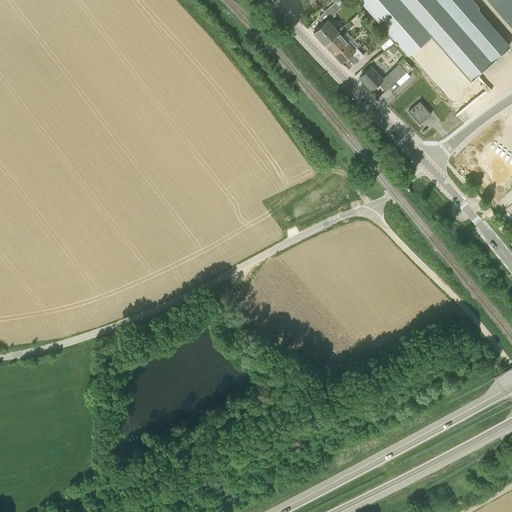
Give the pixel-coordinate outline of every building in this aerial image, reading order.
[(307,0),(310,4),(314,0),(361,0),(408,54),(431,34),(470,79),(509,45),(477,9),(479,6),(473,0),(307,0)] [(336,2),(339,0),(332,0),(335,2),(325,11),(330,17),(334,13),(341,7),(336,2)] [(511,0),(488,0),(511,27),(511,0)] [(367,12),(364,8),(357,15),(360,19),(367,12)] [(335,28),(327,19),(323,23),(313,32),(324,44),(338,31),(342,27),(339,24),(335,28)] [(355,50),(341,35),(338,31),(324,44),(341,62),(355,50)] [(379,47),(389,38),(382,31),(373,38),(379,47)] [(470,79),(431,34),(408,54),(453,105),(466,94),(460,88),(470,79)] [(392,45),(388,49),(392,54),(396,50),(392,45)] [(412,68),(403,58),(398,62),(399,63),(406,71),(407,73),(412,68)] [(385,91),(406,71),(399,63),(382,78),(371,66),(359,77),(371,89),(378,83),(385,91)] [(419,124),(431,114),(419,101),(408,111),(419,124)] [(511,174),(511,158),(510,156),(504,161),(498,155),(484,168),(500,186),(511,174)]
